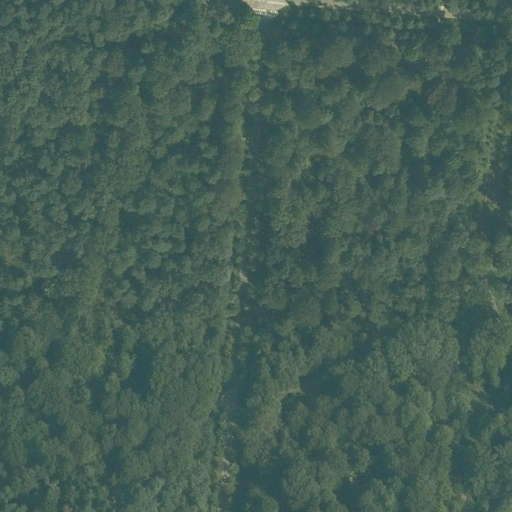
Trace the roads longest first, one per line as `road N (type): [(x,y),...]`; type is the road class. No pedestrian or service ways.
road 1 (track): [(511,335),(416,350),(267,396),(217,401),(0,368)]
road 2 (unclassified): [(222,511),(269,0)]
road 3 (unclassified): [(285,0),(505,17)]
